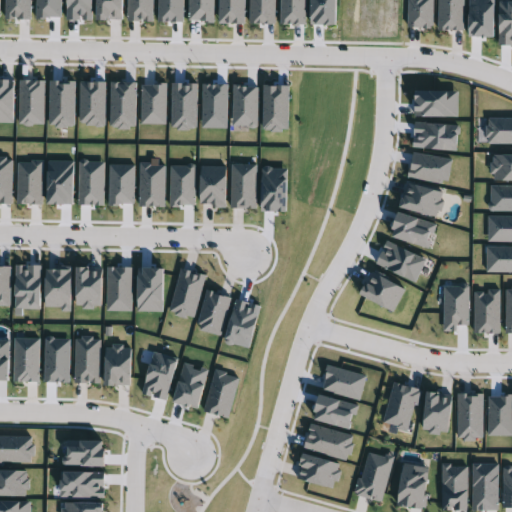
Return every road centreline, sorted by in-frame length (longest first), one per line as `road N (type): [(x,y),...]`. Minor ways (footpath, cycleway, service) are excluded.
road 1 (residential): [(511,84),(434,60),(0,48)]
road 2 (residential): [(383,60),(375,184),(307,322),(254,511)]
road 3 (residential): [(0,235),(225,238),(254,254)]
road 4 (residential): [(307,322),(442,362),(511,364)]
road 5 (residential): [(194,462),(184,447),(141,428),(90,416),(0,413)]
